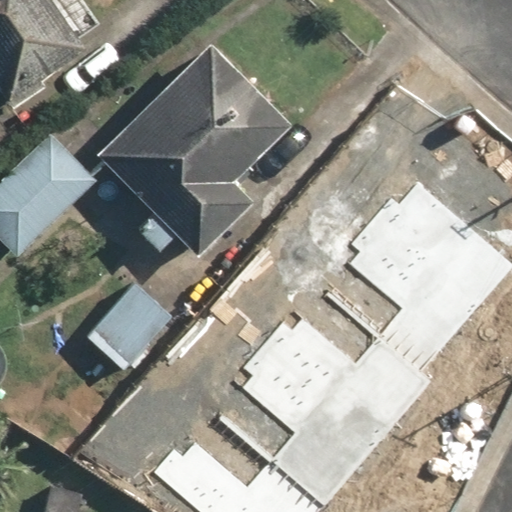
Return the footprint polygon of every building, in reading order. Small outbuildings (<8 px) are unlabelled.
[(0,0),(0,84),(12,101),(98,41),(68,0),(0,0)] [(206,257),(267,196),(250,179),(305,123),(211,30),(95,147),(206,257)] [(45,125),(0,169),(0,237),(17,255),(96,176),(45,125)] [(511,261),(408,176),(158,475),(201,511),(311,511),(511,272),(511,261)] [(178,314),(130,277),(88,332),(137,369),(178,314)] [(102,439),(118,450),(139,419),(64,370),(25,428),(83,466),(102,439)]
